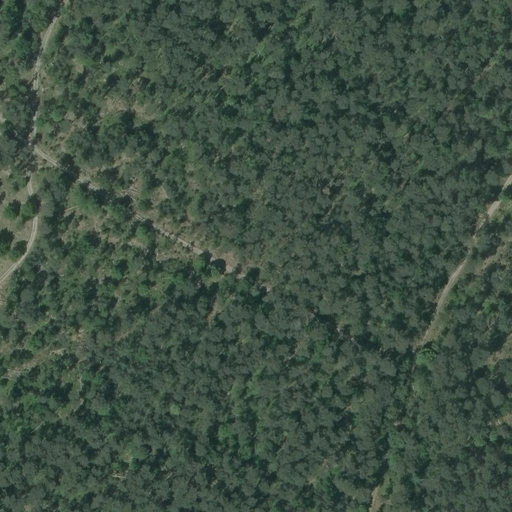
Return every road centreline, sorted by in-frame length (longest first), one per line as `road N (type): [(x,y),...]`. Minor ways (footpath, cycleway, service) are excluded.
road 1 (track): [(0,117),(35,153),(156,230),(368,348),(416,358)]
road 2 (track): [(0,281),(34,228),(27,180),(37,74),(63,0)]
road 3 (track): [(416,358),(511,179)]
road 4 (track): [(366,511),(416,358)]
